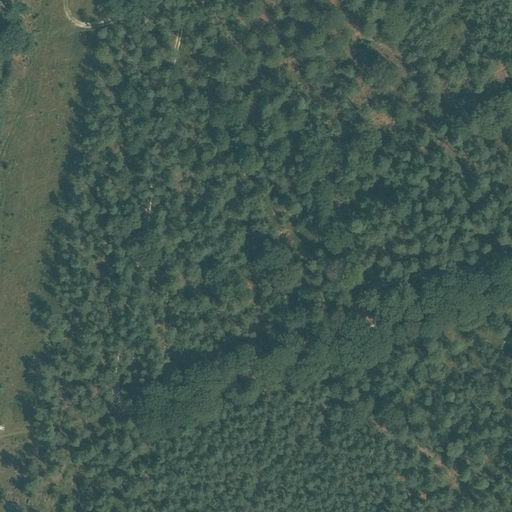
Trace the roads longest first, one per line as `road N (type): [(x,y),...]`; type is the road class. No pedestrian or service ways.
road 1 (track): [(179,0),(105,419),(511,279)]
road 2 (track): [(179,1),(64,31),(68,0)]
